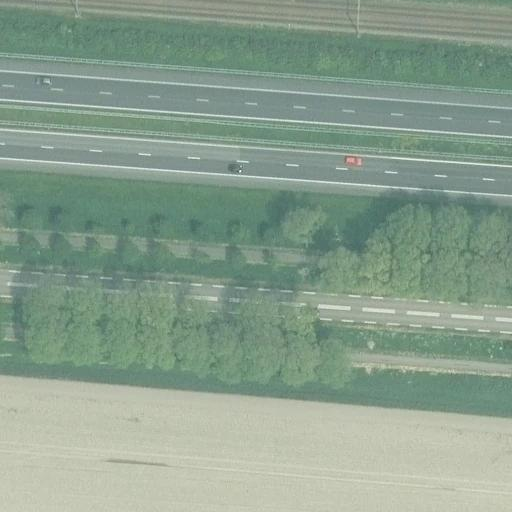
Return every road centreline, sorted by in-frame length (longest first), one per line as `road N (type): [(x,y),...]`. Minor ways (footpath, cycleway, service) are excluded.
road 1 (motorway): [(511,122),(0,84)]
road 2 (motorway): [(0,142),(511,180)]
road 3 (secondary): [(511,318),(0,282)]
